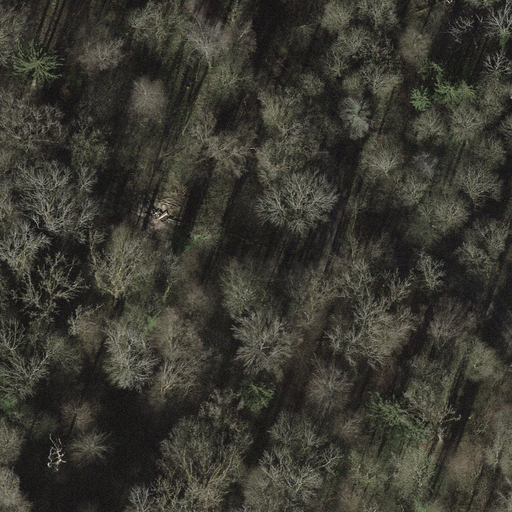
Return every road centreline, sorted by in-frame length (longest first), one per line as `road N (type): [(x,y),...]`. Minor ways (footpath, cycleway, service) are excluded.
road 1 (track): [(511,336),(450,268),(399,257),(280,273),(227,258),(111,203),(0,180)]
road 2 (track): [(191,0),(314,146),(337,208),(329,261)]
